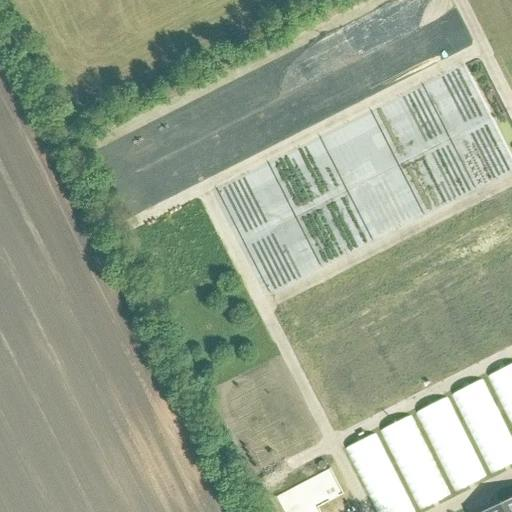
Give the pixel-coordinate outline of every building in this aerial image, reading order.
[(511,236),(499,242),(500,245),(431,275),(467,359),(501,344),(500,342),(511,336),(511,236)] [(361,311),(397,393),(431,378),(430,377),(462,362),(427,282),(361,311)] [(326,329),(362,412),(392,399),(356,317),(326,329)] [(318,335),(289,349),(330,429),(358,415),(318,335)] [(245,371),(281,452),(313,439),(277,357),(245,371)] [(478,378),(446,391),(480,474),(511,460),(511,360),(477,375),(478,378)] [(240,374),(208,390),(247,471),(279,455),(240,374)] [(371,430),(339,446),(370,511),(410,511),(447,495),(446,492),(477,478),(439,397),(407,412),(407,413),(371,430)] [(314,511),(353,511),(326,454),(294,469),(314,511)] [(259,487),(270,511),(308,511),(291,473),(259,487)] [(511,511),(511,498),(482,511),(511,511)]
